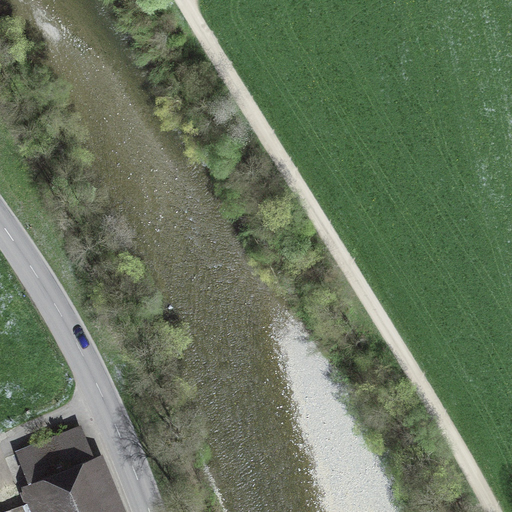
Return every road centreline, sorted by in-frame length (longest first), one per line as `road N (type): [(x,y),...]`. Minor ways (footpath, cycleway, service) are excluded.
road 1 (track): [(492,511),(185,0)]
road 2 (secondary): [(148,511),(77,346),(0,222)]
